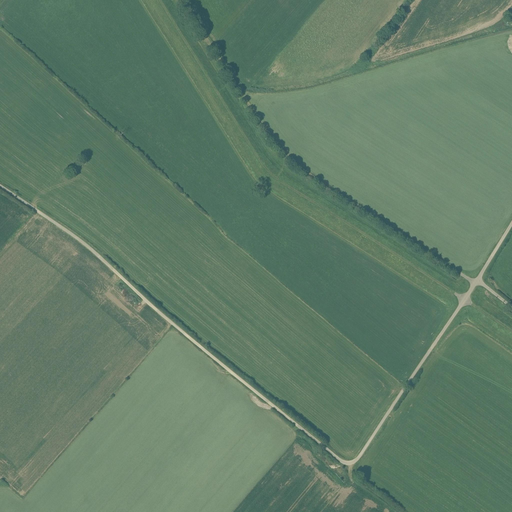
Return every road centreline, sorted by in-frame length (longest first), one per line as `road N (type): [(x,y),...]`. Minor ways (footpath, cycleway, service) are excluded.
road 1 (track): [(158,0),(276,177),(511,335)]
road 2 (unclassified): [(352,463),(214,359),(92,250),(0,186)]
road 3 (track): [(476,282),(286,158),(181,0)]
road 4 (unclassified): [(352,463),(477,281)]
